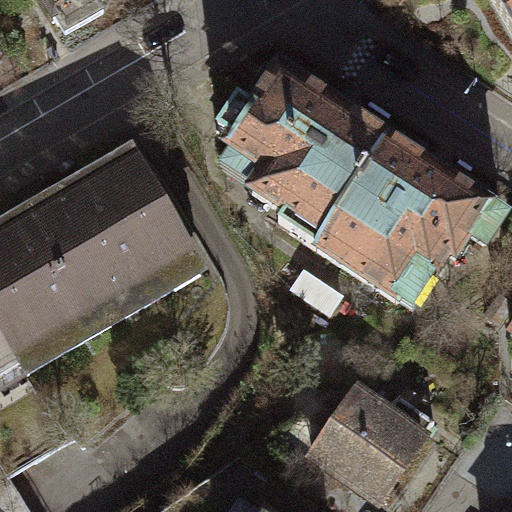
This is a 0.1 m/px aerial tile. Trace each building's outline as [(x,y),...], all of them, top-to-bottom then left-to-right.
[(39,0),(64,39),(104,14),(98,3),(102,0),(39,0)] [(511,0),(488,0),(511,39),(511,0)] [(386,142),(277,74),(255,109),(237,98),(215,133),(232,143),(227,152),(263,175),(252,193),(284,213),(276,226),(317,252),(386,142)] [(486,248),(506,217),(386,142),(317,252),(413,312),(447,257),(456,262),(471,238),(486,248)] [(133,157),(0,234),(0,332),(18,364),(77,329),(84,341),(144,306),(136,293),(193,260),(133,157)] [(0,374),(18,364),(0,332),(0,374)] [(324,427),(305,454),(384,504),(426,439),(434,426),(441,415),(399,389),(392,400),(374,387),(360,377),(343,365),(307,417),(324,427)] [(260,511),(241,500),(232,511),(272,511),(264,506),(260,511)]
